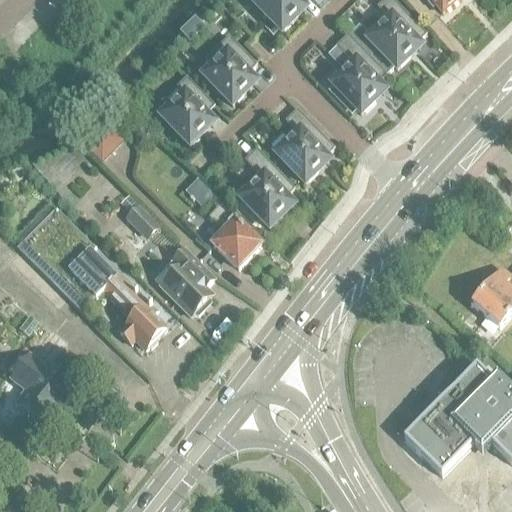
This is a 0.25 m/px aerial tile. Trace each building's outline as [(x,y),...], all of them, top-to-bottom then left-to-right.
[(260,0),(254,6),(282,35),(305,13),(297,5),(301,0),(260,0)] [(420,51),(417,47),(427,38),(390,0),(388,0),(378,10),(391,23),(369,44),(397,73),(420,51)] [(458,0),(425,0),(423,2),(423,6),(427,11),(432,11),(436,8),(443,16),(460,2),(458,0)] [(334,89),(362,118),(385,95),(377,88),(387,78),(348,38),(337,49),(355,68),(334,89)] [(226,59),(205,80),(233,109),(256,87),(248,78),(258,69),(229,39),(218,51),(226,59)] [(163,120),(191,150),(214,128),(205,119),(215,109),(183,75),(171,87),(184,100),(163,120)] [(299,138),(278,158),(306,187),(329,165),(325,162),(335,152),(298,113),(286,124),(299,138)] [(83,148),(103,167),(127,142),(107,123),(83,148)] [(263,182),(242,203),(270,232),(293,210),(286,202),(295,193),(257,153),(245,164),(263,182)] [(57,213),(54,215),(48,209),(15,242),(20,248),(18,251),(81,314),(95,300),(96,302),(103,295),(132,324),(120,336),(132,348),(136,344),(147,355),(170,332),(155,317),(159,313),(150,305),(157,298),(119,261),(112,268),(57,213)] [(127,222),(148,244),(161,232),(140,210),(127,222)] [(238,272),(260,250),(261,249),(220,210),(209,221),(225,236),(214,248),(238,272)] [(162,290),(192,320),(193,318),(199,318),(205,313),(203,308),(213,299),(206,292),(215,282),(186,252),(167,271),(174,277),(162,290)] [(511,277),(511,279),(504,273),(472,309),(500,333),(511,318),(511,277)] [(31,417),(28,421),(29,427),(35,432),(40,431),(43,427),(45,428),(55,415),(58,418),(75,396),(73,394),(75,391),(47,370),(45,372),(30,360),(13,382),(28,394),(18,407),(31,417)] [(511,394),(497,380),(492,385),(476,370),(405,443),(442,480),(473,449),(483,458),(492,449),(511,468),(511,394)]
